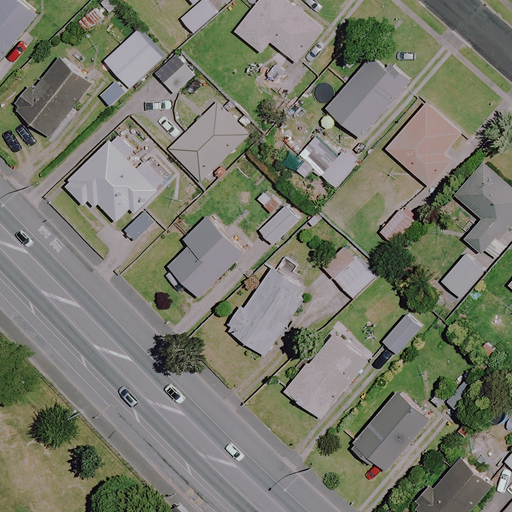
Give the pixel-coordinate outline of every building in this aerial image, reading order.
[(0,0),(0,58),(37,12),(21,0),(0,0)] [(217,14),(204,0),(183,20),(195,34),(217,14)] [(324,30),(287,0),(263,0),(237,32),(263,53),(272,42),(297,63),(324,30)] [(105,17),(96,7),(80,22),(88,32),(105,17)] [(165,58),(140,31),(106,61),(132,89),(165,58)] [(96,82),(54,51),(34,78),(39,82),(17,110),(53,138),(96,82)] [(411,82),(377,53),(328,109),(362,138),(411,82)] [(190,83),(179,68),(163,81),(174,95),(190,83)] [(168,115),(186,134),(170,149),(202,182),(250,135),(219,102),(207,113),(189,94),(168,115)] [(463,133),(429,103),(389,149),(431,187),(454,161),(446,154),(463,133)] [(134,148),(118,133),(67,185),(95,212),(102,205),(119,222),(133,208),(138,212),(167,182),(147,162),(140,169),(126,156),(134,148)] [(358,163),(343,150),(322,175),(337,188),(358,163)] [(466,238),(482,254),(500,236),(501,237),(511,226),(511,189),(487,164),(457,194),(484,220),(466,238)] [(390,210),(380,201),(365,219),(376,228),(390,210)] [(300,220),(287,206),(261,230),(274,244),(300,220)] [(415,223),(402,210),(381,232),(395,245),(415,223)] [(154,223),(143,212),(126,231),(137,241),(154,223)] [(246,253),(209,216),(186,240),(191,245),(169,266),(201,297),(246,253)] [(377,277),(347,246),(324,267),(354,299),(377,277)] [(484,270),(466,255),(442,282),(461,298),(484,270)] [(310,294),(275,268),(246,308),(243,305),(227,328),(266,356),(310,294)] [(426,329),(408,313),(382,340),(400,357),(426,329)] [(369,361),(335,333),(287,390),(321,418),(369,361)] [(490,388),(465,374),(447,405),(472,419),(490,388)] [(432,421),(398,392),(352,446),(385,475),(432,421)] [(470,511),(493,487),(460,457),(415,507),(420,511),(470,511)]
